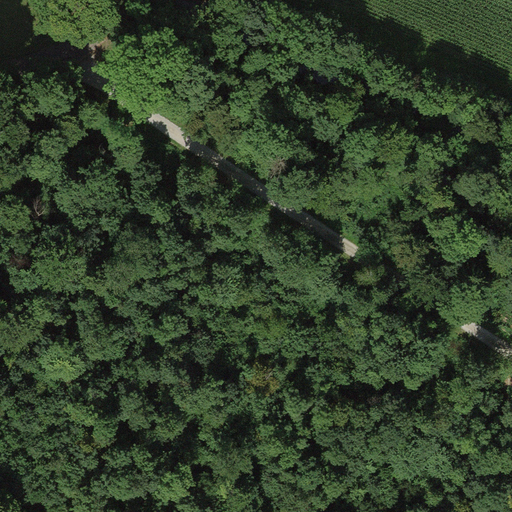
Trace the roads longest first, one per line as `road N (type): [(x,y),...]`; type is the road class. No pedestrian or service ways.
road 1 (track): [(55,59),(511,369)]
road 2 (track): [(0,65),(55,59),(99,37),(137,0)]
